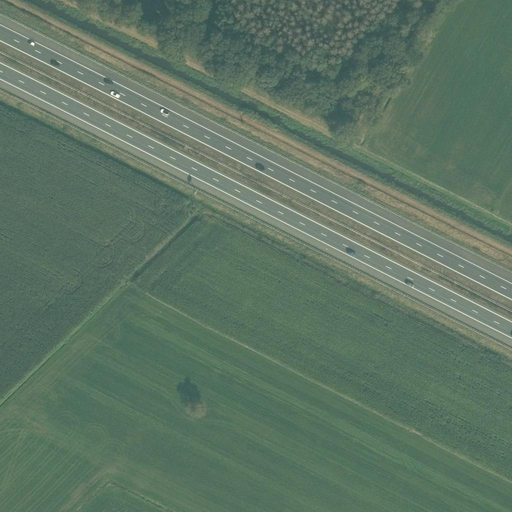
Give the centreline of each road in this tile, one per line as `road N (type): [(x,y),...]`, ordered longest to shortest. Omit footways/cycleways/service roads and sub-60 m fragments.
road 1 (motorway): [(0,76),(511,332)]
road 2 (motorway): [(511,289),(0,35)]
road 3 (track): [(66,0),(354,136),(434,0)]
road 4 (track): [(179,511),(104,474),(61,511)]
